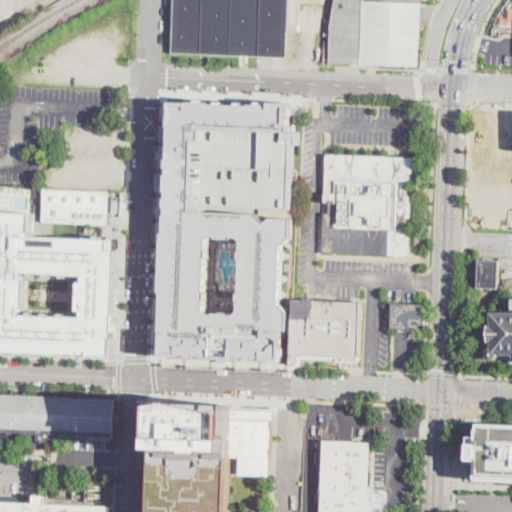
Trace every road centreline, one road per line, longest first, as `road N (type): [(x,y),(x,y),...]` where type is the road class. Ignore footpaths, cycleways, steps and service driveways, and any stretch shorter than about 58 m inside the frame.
road 1 (tertiary): [(137,380),(150,75)]
road 2 (tertiary): [(454,89),(150,75)]
road 3 (tertiary): [(137,380),(441,391)]
road 4 (primary): [(454,89),(441,391)]
road 5 (tertiary): [(0,372),(137,380)]
road 6 (tertiary): [(131,511),(137,380)]
road 7 (primary): [(441,391),(435,511)]
